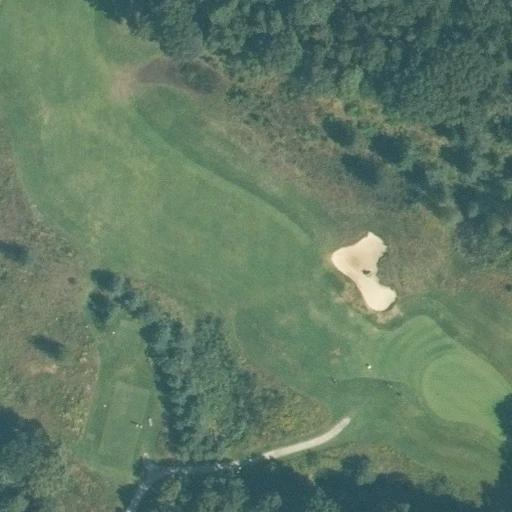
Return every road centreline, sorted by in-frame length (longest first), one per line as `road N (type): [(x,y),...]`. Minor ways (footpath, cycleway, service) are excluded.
road 1 (track): [(346,417),(325,437),(268,456),(160,471),(128,511)]
road 2 (track): [(0,429),(151,475)]
